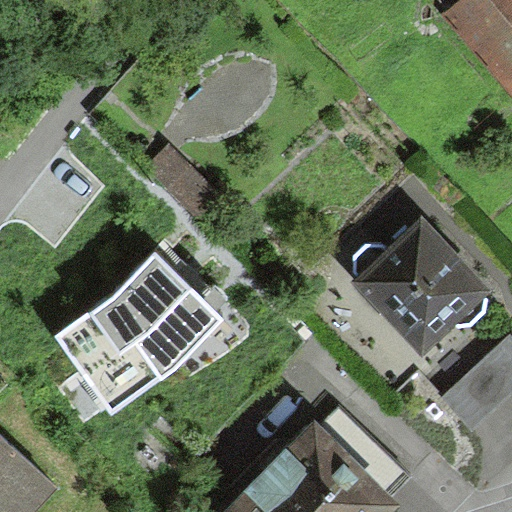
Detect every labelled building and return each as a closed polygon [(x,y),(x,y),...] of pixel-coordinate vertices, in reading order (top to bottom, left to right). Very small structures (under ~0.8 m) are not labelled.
[(511,0),(469,0),(444,22),(511,102),(511,0)] [(407,240),(351,293),(421,368),(493,302),(422,227),(407,240)] [(207,320),(156,267),(117,310),(94,326),(92,322),(57,346),(112,425),(159,389),(163,393),(223,336),(207,320)] [(511,402),(511,339),(441,404),(473,438),(511,402)] [(339,413),(316,436),(386,506),(409,484),(339,413)] [(262,485),(235,511),(391,511),(386,506),(316,436),(314,434),(262,485)] [(0,511),(43,511),(58,496),(0,441),(0,511)]
